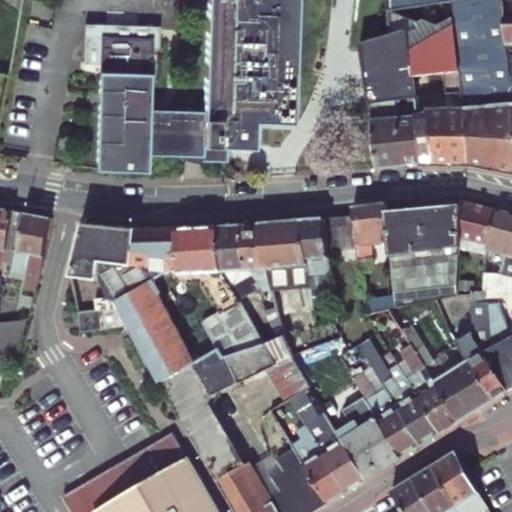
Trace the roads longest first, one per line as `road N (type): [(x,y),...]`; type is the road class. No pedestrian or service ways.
road 1 (residential): [(0,187),(141,208),(449,185),(511,194)]
road 2 (unknown): [(49,197),(66,68),(135,0)]
road 3 (residential): [(340,511),(511,415)]
